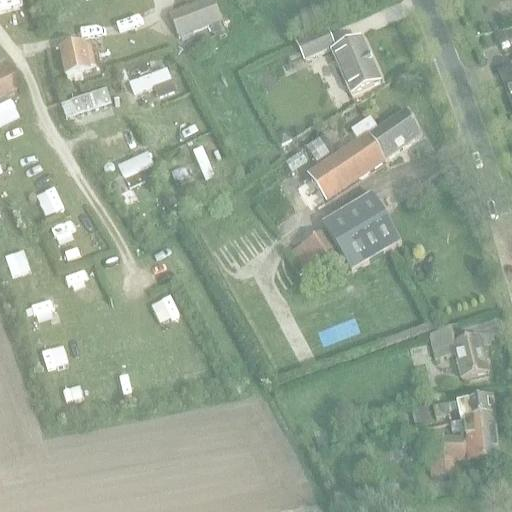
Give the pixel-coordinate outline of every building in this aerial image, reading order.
[(170,17),(178,40),(222,23),(214,1),(170,17)] [(298,45),(306,63),(335,50),(328,33),(298,45)] [(333,55),(350,97),(381,85),(363,42),(333,55)] [(91,46),(86,47),(85,45),(59,50),(65,78),(91,72),(90,68),(96,66),(91,46)] [(0,70),(0,98),(20,89),(9,66),(0,70)] [(511,72),(501,76),(511,104),(511,72)] [(106,91),(71,103),(76,119),(112,106),(106,91)] [(325,204),(423,140),(408,116),(380,134),(372,121),(357,131),(365,142),(309,179),(325,204)] [(306,149),(318,164),(333,152),(322,137),(306,149)] [(337,252),(351,276),(401,247),(372,197),(322,226),(326,232),(291,252),(303,272),(337,252)] [(480,340),(461,344),(457,327),(429,337),(434,362),(455,358),(460,381),(487,376),(480,340)] [(462,424),(497,418),(493,399),(434,412),(436,421),(449,418),(449,417),(460,414),(462,424)] [(411,411),(414,425),(431,421),(427,407),(411,411)] [(497,418),(462,424),(453,426),(453,433),(463,434),(463,429),(467,429),(468,441),(429,438),(429,448),(416,449),(418,467),(413,468),(414,479),(431,478),(455,476),(454,462),(469,461),(469,465),(500,463),(497,418)] [(382,484),(385,503),(398,501),(394,482),(382,484)]
